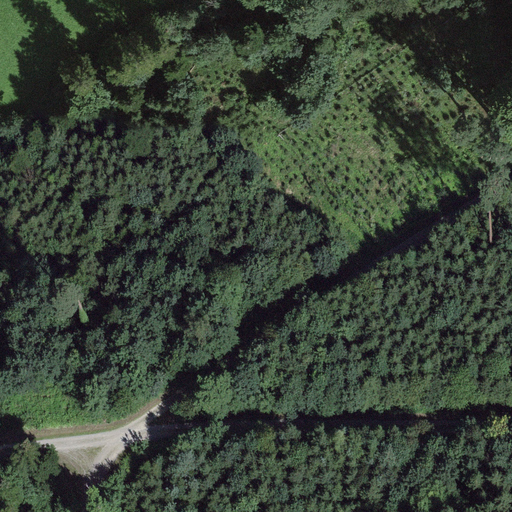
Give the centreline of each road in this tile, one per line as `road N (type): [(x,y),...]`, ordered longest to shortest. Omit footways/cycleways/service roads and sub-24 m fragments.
road 1 (track): [(511,429),(167,432),(93,453),(0,453)]
road 2 (track): [(93,453),(511,183)]
